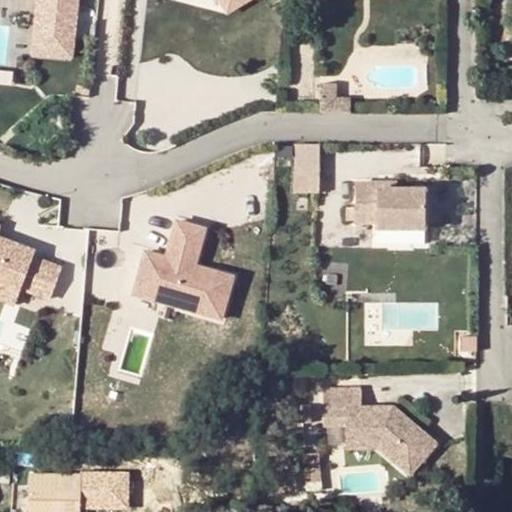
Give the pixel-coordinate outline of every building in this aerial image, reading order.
[(72,43),(76,0),(28,0),(42,1),(38,39),(72,43)] [(215,0),(223,15),(249,2),(248,0),(215,0)] [(249,2),(223,15),(226,20),(252,7),(249,2)] [(334,89),(319,90),(319,118),(349,118),(349,104),(334,104),(334,89)] [(319,148),(294,148),(294,181),(319,181),(319,148)] [(319,181),(294,181),(295,197),(319,197),(319,181)] [(376,187),(355,187),(354,212),(339,211),(339,224),(355,225),(354,228),(377,228),(376,233),(424,232),(425,193),(376,193),(376,187)] [(202,233),(174,225),(164,262),(143,256),(131,298),(218,323),(230,280),(192,269),(202,233)] [(0,284),(15,291),(16,289),(44,301),(57,271),(28,259),(31,253),(6,243),(4,248),(0,245),(0,284)] [(0,284),(0,301),(8,305),(15,291),(0,284)] [(359,392),(321,393),(322,414),(344,413),(345,429),(345,446),(371,445),(377,452),(409,480),(435,448),(390,410),(360,411),(359,392)] [(344,413),(322,414),(322,431),(345,429),(344,413)] [(371,445),(345,446),(345,454),(377,452),(371,445)] [(0,466),(0,484),(8,485),(9,473),(9,467),(0,466)] [(318,474),(304,475),(306,496),(321,495),(318,474)] [(79,511),(80,491),(28,491),(27,510),(47,510),(46,511),(79,511)]
